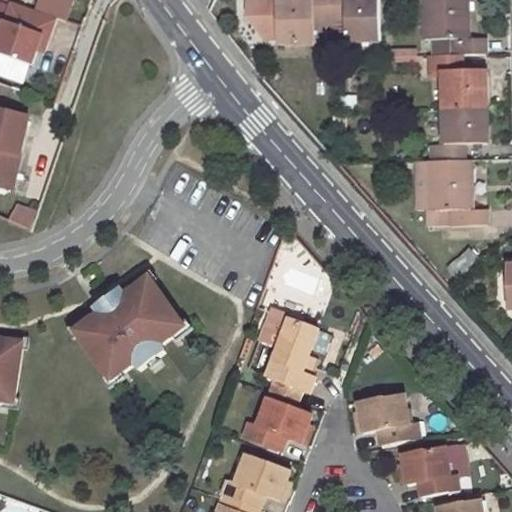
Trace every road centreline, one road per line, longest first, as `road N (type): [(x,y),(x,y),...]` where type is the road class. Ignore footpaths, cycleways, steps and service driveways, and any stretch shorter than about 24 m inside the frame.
road 1 (tertiary): [(511,409),(221,75)]
road 2 (unclassified): [(0,260),(57,249),(109,211),(164,118),(221,75)]
road 3 (residential): [(298,511),(329,450),(348,460),(384,511)]
road 4 (unknown): [(106,0),(52,134)]
